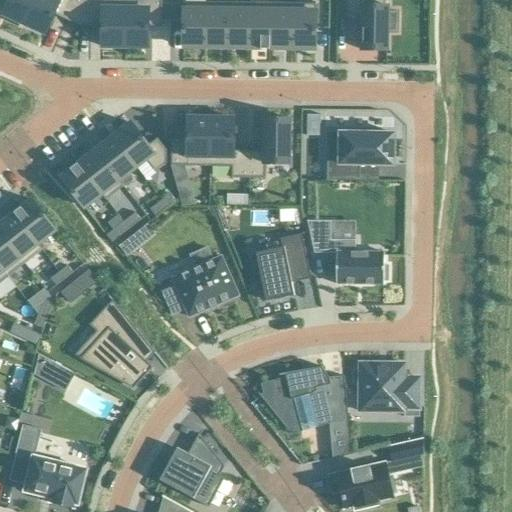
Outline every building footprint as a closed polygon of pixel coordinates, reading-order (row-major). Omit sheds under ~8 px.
[(10,0),(4,15),(25,24),(35,0),(10,0)] [(35,0),(25,24),(46,34),(54,15),(79,26),(84,0),(35,0)] [(84,0),(79,26),(102,26),(102,47),(125,47),(125,0),(84,0)] [(125,0),(125,47),(148,47),(149,26),(162,27),(162,0),(125,0)] [(347,0),(347,18),(362,18),(362,50),(388,50),(388,32),(397,32),(398,12),(388,12),(388,6),(378,6),(378,0),(347,0)] [(184,2),(184,48),(206,48),(207,3),(184,2)] [(207,3),(206,48),(228,48),(228,3),(207,3)] [(228,3),(228,48),(249,49),(250,3),(228,3)] [(250,3),(249,49),(271,49),(272,3),(250,3)] [(272,3),(271,49),(293,49),(293,4),(272,3)] [(293,4),(293,49),(315,49),(316,4),(293,4)] [(188,139),(171,138),(171,166),(210,167),(211,167),(211,118),(188,118),(188,139)] [(211,118),(211,167),(232,167),(231,178),(250,179),(250,151),(234,151),(234,118),(211,118)] [(250,151),(250,179),(266,179),(266,164),(290,164),(290,119),(265,119),(264,151),(250,151)] [(131,123),(113,137),(137,167),(146,160),(156,172),(167,163),(167,151),(158,139),(148,146),(131,123)] [(340,132),(339,163),(327,163),(327,180),(359,181),(359,180),(359,165),(379,165),(393,165),(394,133),(340,132)] [(113,137),(96,151),(120,181),(120,180),(137,167),(113,137)] [(96,151),(79,164),(103,194),(102,195),(106,200),(125,186),(120,180),(120,181),(96,151)] [(79,164),(61,178),(85,208),(102,195),(103,194),(79,164)] [(170,194),(160,202),(166,209),(176,201),(170,194)] [(249,195),(238,195),(238,205),(249,206),(249,195)] [(32,201),(15,215),(38,245),(39,244),(56,231),(32,201)] [(160,202),(151,209),(156,216),(166,209),(160,202)] [(295,209),(281,210),(281,222),(295,221),(295,209)] [(136,213),(124,222),(130,229),(141,220),(136,213)] [(15,215),(0,225),(0,231),(25,264),(43,250),(39,244),(38,245),(15,215)] [(331,221),(307,221),(314,253),(336,253),(336,284),(384,285),(384,281),(388,281),(389,266),(385,266),(385,252),(356,252),(356,240),(331,240),(331,221)] [(124,222),(116,228),(121,235),(130,229),(124,222)] [(0,231),(0,266),(8,277),(25,264),(0,231)] [(282,248),(256,253),(260,271),(257,272),(260,289),(263,289),(266,301),(295,296),(292,283),(291,278),(310,274),(302,234),(281,239),(282,248)] [(129,237),(119,246),(127,257),(138,248),(129,237)] [(176,287),(163,292),(173,314),(186,309),(190,317),(239,296),(222,257),(213,261),(208,248),(191,256),(196,268),(173,278),(176,287)] [(0,266),(0,283),(8,277),(0,266)] [(90,272),(75,284),(83,294),(98,281),(90,272)] [(73,273),(65,279),(71,287),(79,280),(73,273)] [(65,279),(57,286),(62,293),(71,287),(65,279)] [(102,336),(81,359),(135,388),(153,368),(147,362),(136,352),(146,341),(113,300),(90,325),(102,336)] [(42,305),(38,315),(47,318),(51,308),(42,305)] [(38,315),(34,325),(43,328),(47,318),(38,315)] [(27,329),(23,338),(36,344),(40,335),(27,329)] [(39,355),(34,375),(46,381),(56,364),(39,355)] [(354,372),(354,381),(356,383),(360,383),(359,404),(378,404),(378,411),(404,412),(404,417),(419,417),(419,407),(421,407),(421,378),(418,378),(418,379),(407,379),(407,377),(406,377),(406,364),(385,364),(385,367),(379,367),(379,364),(360,364),(360,370),(356,370),(354,372)] [(352,455),(344,376),(329,377),(321,367),(285,373),(286,378),(261,384),(264,393),(261,394),(259,392),(257,393),(292,435),(329,425),(332,459),(352,455)] [(23,425),(10,480),(27,484),(25,491),(41,495),(40,499),(51,501),(51,503),(75,509),(76,504),(78,505),(87,470),(35,457),(42,430),(23,425)] [(197,439),(189,454),(183,451),(176,464),(171,461),(160,480),(176,489),(176,490),(179,491),(180,491),(194,499),(200,488),(213,496),(222,479),(219,478),(220,476),(225,466),(199,434),(197,439)] [(424,438),(390,446),(393,463),(423,456),(424,438)] [(385,461),(336,472),(338,478),(331,480),(334,491),(340,490),(344,507),(352,506),(353,511),(357,511),(381,507),(379,499),(393,496),(385,461)] [(91,496),(93,484),(88,483),(85,495),(91,496)] [(193,511),(163,495),(162,497),(165,499),(161,511),(193,511)]
